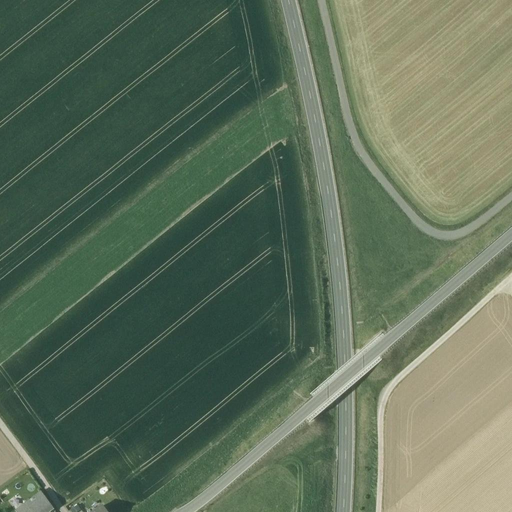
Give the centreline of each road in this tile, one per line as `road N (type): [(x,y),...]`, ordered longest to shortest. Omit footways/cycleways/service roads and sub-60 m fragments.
road 1 (primary): [(342,511),(347,352),(336,239),(290,0)]
road 2 (residential): [(511,233),(183,511)]
road 3 (track): [(321,0),(353,137),(418,224),(436,236),(461,235),(511,196)]
road 4 (track): [(376,511),(385,394),(506,284)]
